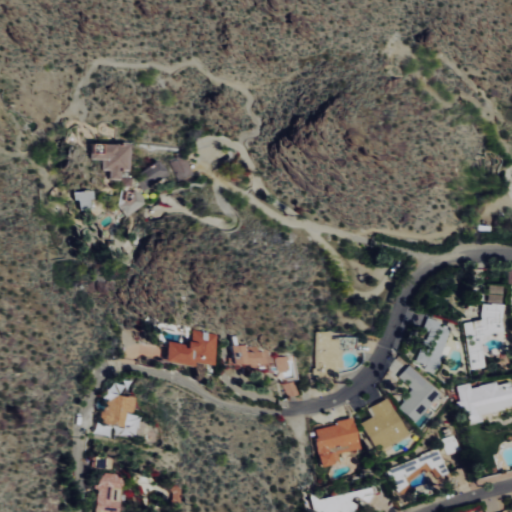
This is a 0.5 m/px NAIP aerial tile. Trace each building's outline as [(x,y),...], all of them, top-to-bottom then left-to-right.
[(97,144),(111,144),(124,145),(123,171),(115,171),(115,180),(104,179),(104,171),(97,171),(98,160),(84,160),(85,153),(96,154),(97,144)] [(134,178),(162,156),(171,168),(143,190),(134,178)] [(175,160),(181,180),(195,176),(189,156),(175,160)] [(128,176),(129,187),(118,187),(117,177),(128,176)] [(70,192),(90,191),(91,198),(87,199),(88,209),(77,210),(75,200),(71,200),(70,192)] [(143,200),(123,217),(114,208),(135,191),(143,200)] [(468,360),(461,323),(479,320),(480,304),(489,304),(489,302),(503,302),(500,321),(502,331),(478,336),(481,356),(478,356),(479,359),(468,360)] [(426,315),(451,324),(435,371),(413,363),(421,341),(417,340),(426,315)] [(209,366),(189,362),(189,366),(160,360),(165,341),(183,344),(184,341),(189,342),(192,329),(215,334),(209,366)] [(315,331),(331,331),(331,339),(340,339),(340,340),(350,340),(350,349),(341,349),(341,359),(343,359),(343,368),(335,368),(335,379),(318,379),(318,376),(312,376),(312,369),(315,369),(315,331)] [(235,336),(235,345),(243,345),(243,352),(246,352),(246,346),(255,346),(255,351),(257,351),(257,352),(262,352),(267,352),(272,357),(282,357),(282,371),(271,371),(271,366),(269,365),(267,366),(268,369),(243,371),(243,364),(228,365),(228,363),(226,363),(226,357),(230,357),(229,345),(231,345),(231,336),(235,336)] [(375,351),(376,341),(357,340),(357,351),(375,351)] [(394,378),(406,365),(438,393),(413,422),(396,408),(400,403),(398,401),(408,390),(394,378)] [(293,380),(297,396),(284,401),(279,383),(293,380)] [(454,386),(467,383),(469,388),(477,386),(477,385),(494,381),(495,384),(508,381),(509,385),(511,384),(511,402),(502,406),(502,407),(479,413),(480,420),(460,426),(454,402),(458,401),(454,386)] [(131,396),(127,415),(122,413),(119,427),(109,425),(98,423),(96,414),(97,411),(105,412),(105,410),(103,410),(104,396),(111,397),(112,395),(124,397),(124,395),(131,396)] [(367,407),(384,397),(406,433),(376,451),(359,422),(372,415),(367,407)] [(307,431),(331,425),(330,422),(345,418),(347,423),(349,422),(356,448),(332,454),(334,462),(316,467),(307,431)] [(453,437),(458,446),(446,453),(441,444),(453,437)] [(382,473),(437,447),(449,471),(434,478),(430,469),(410,478),(411,481),(391,491),(382,473)] [(89,458),(92,458),(92,456),(109,456),(109,468),(92,468),(92,467),(89,467),(89,458)] [(101,472),(113,473),(113,475),(118,475),(118,479),(120,479),(120,485),(117,485),(115,511),(92,510),(92,502),(95,502),(96,481),(95,481),(95,474),(101,474),(101,472)] [(316,501),(370,487),(372,497),(370,498),(367,504),(358,499),(354,506),(348,503),(350,511),(311,511),(310,511),(307,497),(316,501)]
